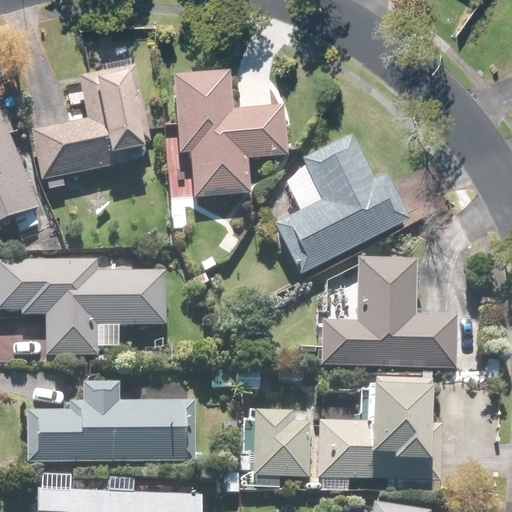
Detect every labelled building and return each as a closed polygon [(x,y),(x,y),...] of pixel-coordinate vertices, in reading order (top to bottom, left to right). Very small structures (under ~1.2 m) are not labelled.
[(134,70),(79,78),(86,123),(30,131),(39,187),(46,186),(47,194),(67,191),(66,182),(120,174),(117,159),(147,155),(134,70)] [(232,76),(173,80),(178,172),(192,171),(194,204),(253,200),(251,165),(288,163),(285,112),(234,116),(232,76)] [(1,117),(0,115),(0,231),(12,226),(18,237),(40,226),(34,213),(43,209),(11,143),(18,139),(6,115),(1,117)] [(320,204),(274,226),(301,281),(410,227),(387,180),(374,187),(350,138),(300,163),(320,204)] [(112,260),(0,265),(0,315),(22,315),(22,323),(43,322),(45,362),(100,359),(100,344),(111,343),(110,332),(168,329),(165,267),(112,269),(112,260)] [(357,261),(356,269),(325,286),(324,324),(323,370),(458,372),(459,320),(415,319),(416,262),(357,261)] [(196,404),(118,403),(118,384),(82,384),(82,406),(68,405),(68,414),(28,414),(28,468),(75,469),(76,465),(195,467),(196,404)] [(367,428),(318,426),(316,483),(388,485),(388,495),(439,496),(439,466),(431,466),(433,386),(368,384),(367,428)] [(294,416),(256,415),(254,478),(246,478),(245,493),(279,494),(280,482),(308,484),(310,428),(293,427),(294,416)] [(201,511),(203,500),(37,491),(35,511),(201,511)]
